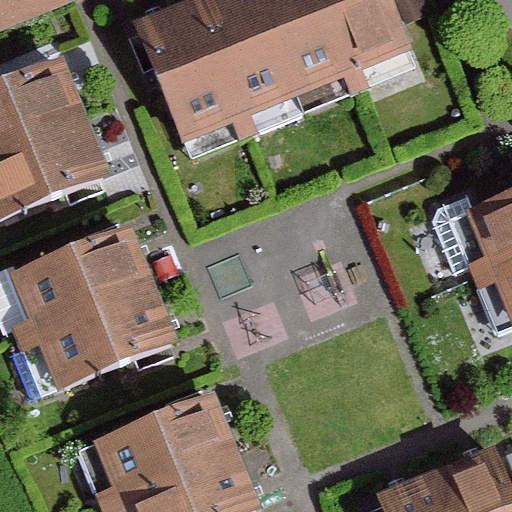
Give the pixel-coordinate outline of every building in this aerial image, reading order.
[(0,0),(0,28),(68,0),(0,0)] [(381,0),(220,0),(214,3),(158,26),(133,35),(177,142),(402,50),(381,0)] [(424,18),(417,0),(400,0),(392,3),(401,27),(424,18)] [(61,92),(52,69),(0,90),(0,222),(98,183),(91,164),(61,92)] [(511,320),(511,198),(469,217),(463,202),(434,214),(429,225),(451,278),(465,273),(469,283),(492,273),(511,320)] [(129,258),(120,236),(13,279),(10,272),(0,275),(0,336),(0,337),(8,334),(17,357),(10,360),(29,406),(166,349),(159,331),(129,258)] [(203,403),(97,447),(123,511),(247,511),(242,497),(212,424),(203,403)] [(511,511),(491,461),(474,467),(397,499),(377,507),(379,511),(511,511)]
